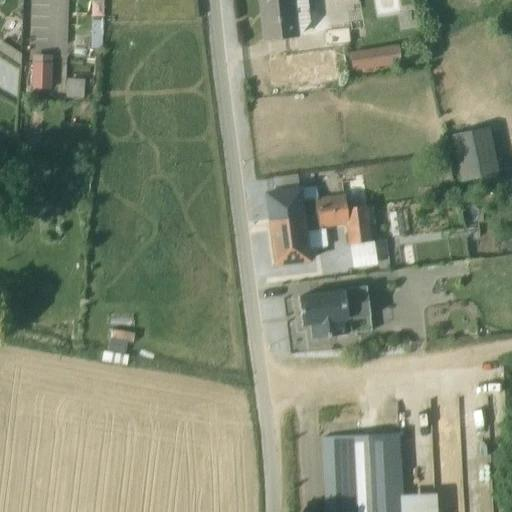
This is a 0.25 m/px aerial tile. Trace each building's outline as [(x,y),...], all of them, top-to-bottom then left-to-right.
[(259,0),(264,41),(297,37),(292,0),(259,0)] [(321,31),(323,50),(349,47),(347,28),(321,31)] [(0,43),(0,54),(19,67),(19,56),(0,43)] [(348,55),(351,73),(398,65),(395,47),(348,55)] [(284,58),(288,84),(335,77),(331,50),(284,58)] [(31,88),(51,88),(52,54),(31,54),(31,88)] [(497,177),(487,129),(450,136),(459,184),(497,177)] [(511,162),(503,166),(511,187),(511,162)] [(351,270),(375,267),(375,262),(372,244),(370,243),(368,227),(373,225),(371,209),(371,208),(365,209),(362,182),(340,185),(341,197),(316,200),(314,189),(265,195),(264,195),(274,266),(309,262),(308,251),(326,249),(324,231),(321,231),(321,230),(343,227),(346,246),(348,247),(351,270)] [(387,215),(391,238),(402,236),(398,213),(387,215)] [(344,336),(345,336),(343,322),(344,321),(340,293),(297,298),(301,327),(309,326),(311,340),(344,336)] [(397,435),(321,439),(323,511),(445,511),(445,505),(435,505),(434,496),(400,497),(397,435)]
